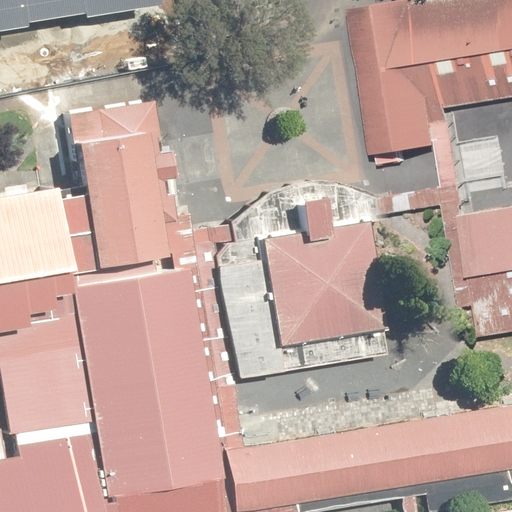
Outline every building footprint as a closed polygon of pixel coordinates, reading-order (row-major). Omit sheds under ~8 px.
[(0,0),(0,34),(154,11),(152,0),(0,0)] [(511,0),(353,0),(347,1),(374,170),(446,158),(438,103),(511,91),(511,0)] [(82,197),(0,209),(0,425),(3,447),(57,438),(61,463),(0,472),(0,511),(289,511),(288,506),(511,471),(511,413),(217,459),(201,355),(381,327),(364,219),(171,249),(151,116),(71,129),(82,197)] [(505,140),(465,146),(472,194),(511,188),(505,140)] [(511,215),(460,223),(483,371),(511,366),(511,215)]
